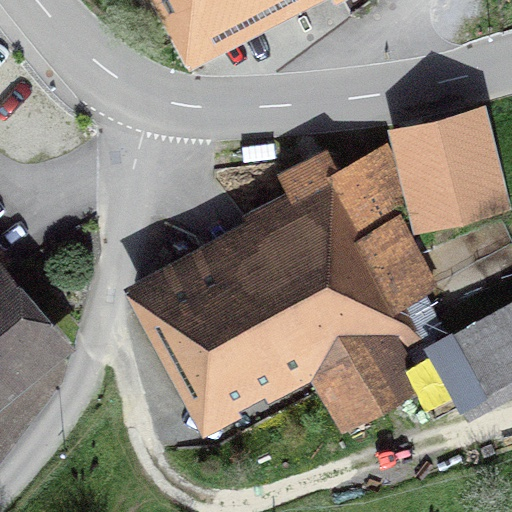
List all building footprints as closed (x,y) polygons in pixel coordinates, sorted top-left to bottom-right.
[(310,0),(155,0),(189,64),(310,0)] [(418,230),(507,209),(484,107),(395,128),(418,230)] [(400,210),(407,206),(385,137),(341,167),(326,149),(282,176),(307,219),(159,302),(217,411),(310,359),(346,427),(418,387),(397,350),(422,338),(407,303),(438,285),(400,210)] [(0,396),(57,347),(0,281),(0,396)] [(511,310),(437,352),(466,404),(511,378),(511,310)]
